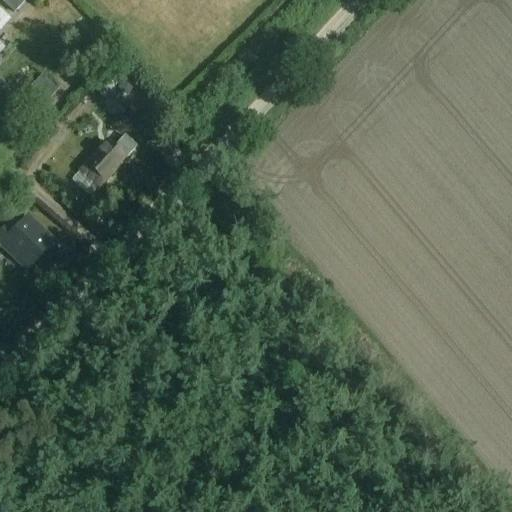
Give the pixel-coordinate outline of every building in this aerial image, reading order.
[(5,0),(2,4),(13,15),(27,0),(5,0)] [(100,45),(81,61),(91,73),(110,57),(100,45)] [(93,90),(103,100),(119,83),(108,73),(105,77),(101,74),(92,84),(96,87),(93,90)] [(38,76),(30,86),(47,101),(55,91),(38,76)] [(106,142),(102,148),(80,173),(99,190),(126,159),(106,142)] [(8,225),(0,233),(0,249),(27,274),(37,263),(54,244),(27,219),(16,232),(8,225)]
